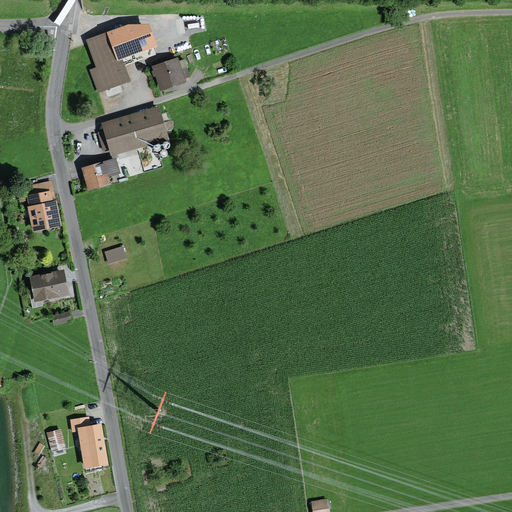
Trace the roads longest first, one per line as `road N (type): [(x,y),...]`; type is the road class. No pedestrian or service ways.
road 1 (residential): [(62,27),(49,128),(125,511)]
road 2 (track): [(511,13),(427,16),(82,126),(49,128)]
